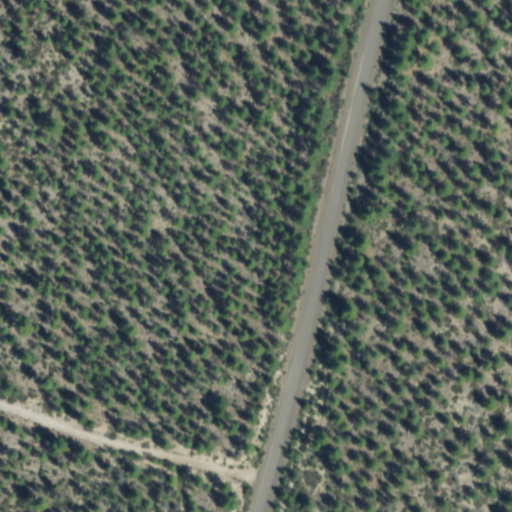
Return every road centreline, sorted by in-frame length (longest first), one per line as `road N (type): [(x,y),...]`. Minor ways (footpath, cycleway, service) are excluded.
road 1 (residential): [(298,511),(406,0)]
road 2 (track): [(0,349),(313,423)]
